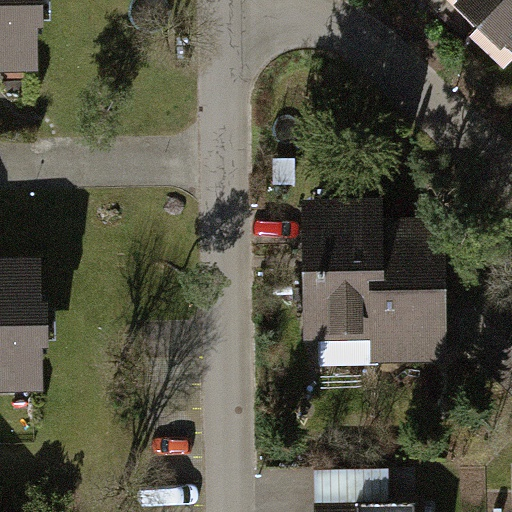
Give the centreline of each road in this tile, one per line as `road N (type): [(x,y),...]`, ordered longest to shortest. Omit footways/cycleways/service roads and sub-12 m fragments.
road 1 (residential): [(227,511),(228,0)]
road 2 (residential): [(511,177),(363,33),(230,0)]
